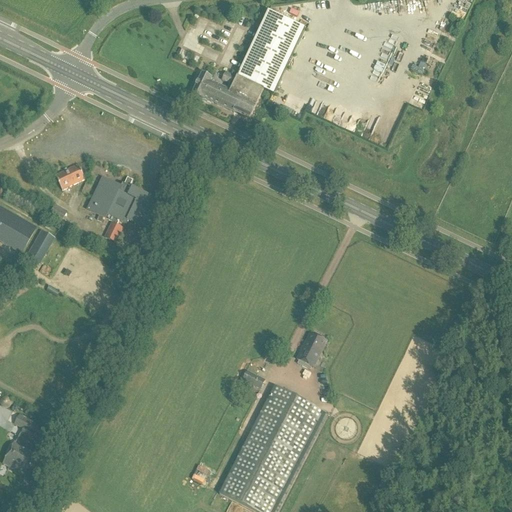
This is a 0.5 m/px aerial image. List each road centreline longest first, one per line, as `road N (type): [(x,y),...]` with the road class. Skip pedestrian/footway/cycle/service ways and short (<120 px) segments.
road 1 (primary): [(511,284),(71,75)]
road 2 (unclassified): [(71,75),(87,42),(117,12),(167,0)]
